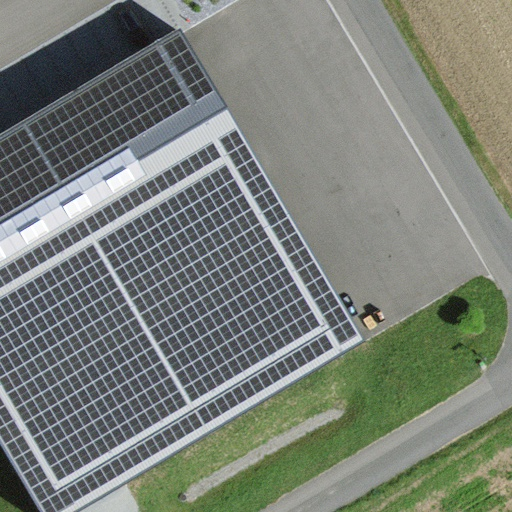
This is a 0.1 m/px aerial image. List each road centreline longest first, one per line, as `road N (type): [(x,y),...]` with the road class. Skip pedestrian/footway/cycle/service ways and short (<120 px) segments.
road 1 (unclassified): [(511,242),(362,0)]
road 2 (track): [(511,384),(301,511)]
